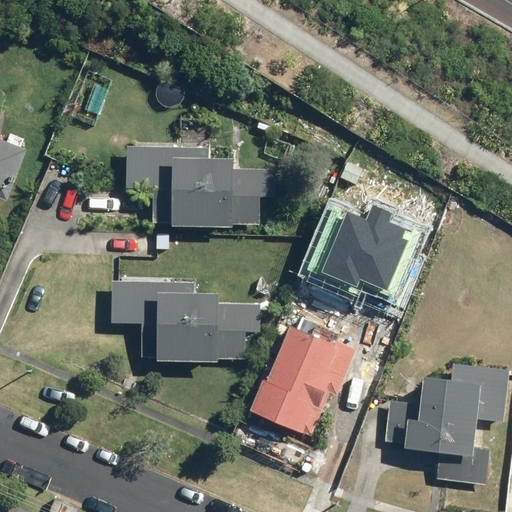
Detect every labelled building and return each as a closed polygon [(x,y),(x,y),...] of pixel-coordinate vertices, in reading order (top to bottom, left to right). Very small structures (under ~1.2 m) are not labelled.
[(0,112),(0,192),(13,197),(33,143),(2,132),(8,116),(0,112)] [(184,146),(138,144),(136,184),(156,185),(154,221),(277,227),(280,170),(243,168),(243,153),(217,152),(218,116),(185,115),(184,146)] [(428,231),(415,225),(425,204),(383,184),(373,205),(351,195),(315,270),(322,273),(312,293),(301,288),(294,303),(318,314),(326,298),(347,308),(366,267),(403,284),(428,231)] [(201,278),(124,276),(117,276),(116,323),(140,323),(139,356),(260,359),(261,302),(229,302),(230,286),(201,285),(201,278)] [(307,315),(304,324),(298,321),(260,410),(315,433),(335,388),(343,391),(361,349),(341,340),(345,330),(307,315)] [(511,407),(511,362),(460,359),(459,373),(433,371),(430,412),(414,411),(412,445),(437,447),(434,482),(491,486),(494,446),(481,445),(483,418),(511,419),(511,407)] [(81,511),(82,509),(57,498),(52,511),(81,511)]
